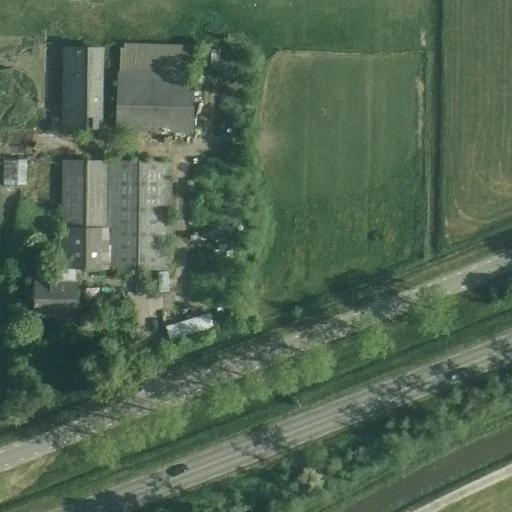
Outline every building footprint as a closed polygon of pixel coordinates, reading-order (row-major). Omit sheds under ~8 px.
[(116,131),(193,132),(195,45),(124,44),(123,48),(119,48),(119,72),(117,72),(116,131)] [(63,46),(62,129),(103,129),(104,47),(63,46)] [(35,104),(36,96),(36,92),(34,86),(32,82),(29,76),(23,72),(19,69),(14,67),(8,66),(2,66),(0,66),(0,126),(4,127),(10,127),(15,126),(21,123),(26,119),(29,116),(33,110),(35,104)] [(2,159),(2,186),(27,186),(27,160),(2,159)] [(36,314),(77,314),(77,284),(76,284),(77,269),(171,271),(172,161),(62,160),(61,227),(60,269),(60,283),(36,283),(36,314)] [(172,340),(216,327),(212,312),(167,325),(172,340)]
